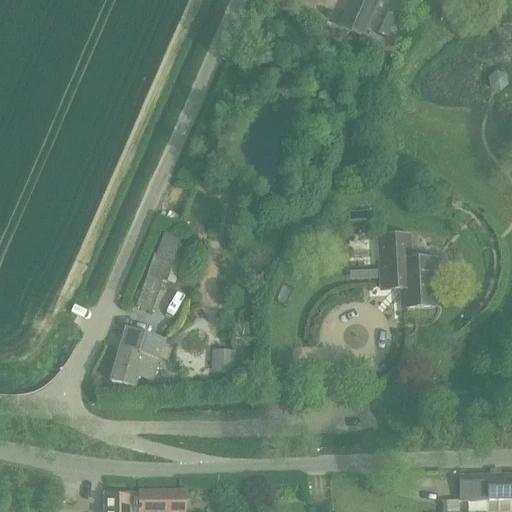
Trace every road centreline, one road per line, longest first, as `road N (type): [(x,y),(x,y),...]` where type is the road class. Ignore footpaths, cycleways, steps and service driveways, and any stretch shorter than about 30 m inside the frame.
road 1 (unclassified): [(55,413),(238,0)]
road 2 (unclassified): [(228,470),(511,458)]
road 3 (unclassified): [(228,470),(109,469),(0,451)]
road 4 (unclassified): [(228,470),(55,413)]
road 5 (track): [(378,422),(511,416)]
